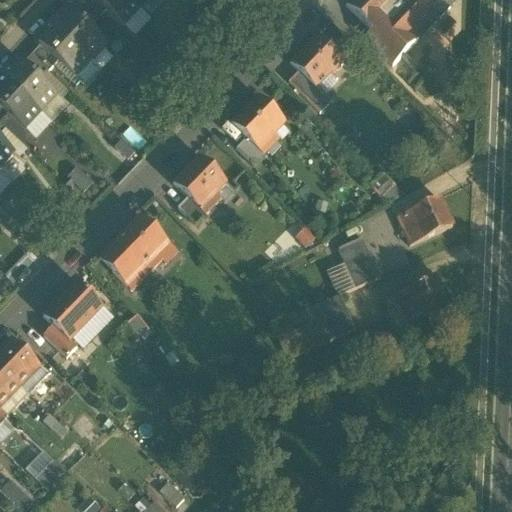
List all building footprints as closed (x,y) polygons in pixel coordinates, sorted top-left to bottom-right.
[(92,0),(84,0),(80,5),(98,21),(106,12),(92,0)] [(123,29),(139,11),(127,0),(92,0),(106,12),(123,29)] [(127,0),(139,11),(150,21),(166,3),(162,0),(127,0)] [(353,0),(345,8),(371,34),(372,35),(402,4),(406,0),(353,0)] [(446,0),(406,0),(402,4),(424,26),(423,27),(428,32),(452,6),(446,0)] [(424,26),(402,4),(372,35),(371,34),(364,42),(392,69),(417,43),(412,38),(423,27),(424,26)] [(89,30),(98,21),(80,5),(72,14),(89,30)] [(65,8),(54,20),(59,24),(70,12),(65,8)] [(54,20),(50,25),(90,64),(107,47),(89,30),(72,14),(70,12),(59,24),(54,20)] [(57,65),(80,86),(84,91),(101,73),(90,64),(50,25),(45,30),(49,34),(38,47),(39,48),(57,65)] [(412,38),(417,43),(428,32),(423,27),(412,38)] [(33,42),(38,47),(49,34),(45,30),(33,42)] [(298,75),(321,98),(322,97),(336,84),(330,78),(342,67),(315,40),(289,66),(298,75)] [(39,48),(31,57),(48,74),(57,65),(39,48)] [(40,83),(48,74),(31,57),(22,66),(40,83)] [(16,61),(4,74),(9,78),(21,65),(16,61)] [(4,74),(0,78),(41,116),(57,99),(40,83),(22,66),(21,65),(9,78),(4,74)] [(76,90),(80,86),(57,65),(53,69),(76,90)] [(355,78),(342,67),(316,92),(330,106),(355,78)] [(287,86),(319,117),(330,106),(322,97),(321,98),(298,75),(287,86)] [(24,134),(41,116),(0,78),(0,112),(6,118),(24,134)] [(246,143),(262,159),(278,144),(272,138),(283,127),(256,101),(230,127),(246,143)] [(236,153),(252,169),(262,159),(246,143),(236,153)] [(0,170),(13,157),(0,144),(0,170)] [(204,218),(219,203),(211,195),(222,184),(197,160),(172,186),(187,201),(204,218)] [(82,195),(92,183),(76,169),(65,180),(82,195)] [(394,188),(382,176),(369,188),(380,201),(394,188)] [(234,195),(222,184),(211,195),(219,203),(222,206),(234,195)] [(177,212),(194,229),(204,218),(187,201),(177,212)] [(395,222),(408,250),(451,230),(438,202),(395,222)] [(127,259),(146,278),(160,264),(155,259),(166,247),(139,221),(114,247),(127,259)] [(314,242),(304,232),(294,241),(304,252),(314,242)] [(343,267),(355,292),(378,281),(360,242),(336,253),(343,267)] [(98,263),(111,275),(127,259),(114,247),(98,263)] [(176,258),(166,247),(155,259),(160,264),(166,269),(176,258)] [(111,275),(130,295),(146,278),(127,259),(111,275)] [(326,275),(338,300),(355,292),(343,267),(326,275)] [(393,298),(403,326),(447,310),(436,282),(393,298)] [(52,330),(68,345),(69,345),(101,311),(75,286),(42,320),(52,330)] [(307,353),(353,333),(338,300),(293,321),(307,353)] [(112,322),(101,311),(69,345),(76,352),(80,356),(112,322)] [(136,319),(129,325),(140,340),(148,334),(136,319)] [(127,350),(140,340),(129,325),(116,336),(127,350)] [(43,340),(66,362),(76,352),(69,345),(68,345),(52,330),(43,340)] [(0,354),(0,409),(19,390),(39,370),(12,343),(0,354)] [(47,378),(39,370),(19,390),(26,399),(47,378)] [(0,409),(0,414),(6,420),(26,399),(19,390),(0,409)] [(67,436),(48,419),(41,426),(60,443),(67,436)] [(0,446),(13,433),(3,423),(0,426),(0,446)] [(25,474),(34,483),(53,463),(43,455),(25,474)] [(53,463),(34,483),(47,495),(66,476),(53,463)] [(202,482),(185,466),(173,479),(190,495),(202,482)] [(10,485),(0,494),(0,495),(16,511),(24,511),(31,506),(10,485)] [(159,495),(175,511),(183,502),(167,487),(159,495)] [(98,511),(88,501),(77,511),(98,511)] [(153,511),(151,510),(143,503),(135,511),(153,511)]
